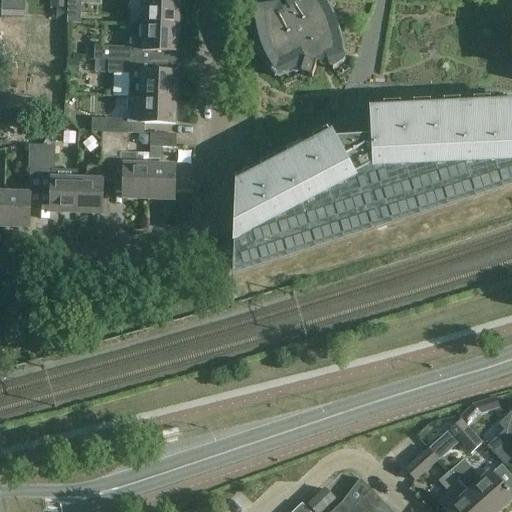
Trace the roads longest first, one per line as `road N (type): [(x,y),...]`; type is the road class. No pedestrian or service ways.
road 1 (residential): [(0,251),(43,245),(57,257),(216,229),(221,0)]
road 2 (tertiary): [(139,482),(511,359)]
road 3 (unknown): [(217,178),(348,105),(374,48),(382,0)]
road 4 (tertiary): [(139,482),(0,492)]
